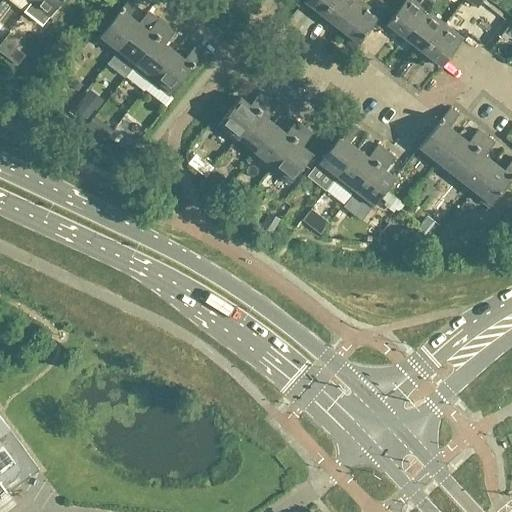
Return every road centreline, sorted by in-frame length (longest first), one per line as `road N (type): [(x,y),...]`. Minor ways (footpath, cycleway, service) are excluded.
road 1 (secondary): [(375,408),(298,336),(221,281),(0,174)]
road 2 (secondary): [(0,206),(229,328),(311,391),(362,444)]
road 3 (residential): [(267,22),(379,102),(407,107),(460,85),(511,79)]
road 4 (secondary): [(511,303),(461,331),(375,408)]
road 5 (secondary): [(398,435),(511,341)]
